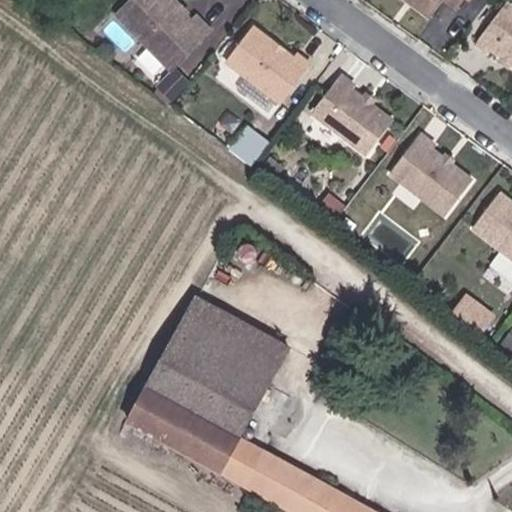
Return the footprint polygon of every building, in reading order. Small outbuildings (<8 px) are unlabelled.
[(133,0),(125,9),(182,59),(218,19),(205,8),(200,13),(186,0),(133,0)] [(419,0),(440,16),(452,0),(457,0),(468,8),(474,0),(419,0)] [(511,0),(481,42),(495,53),(500,48),(511,57),(511,0)] [(231,53),(287,93),(315,56),(302,45),(300,49),(257,18),(231,53)] [(316,108),(371,150),(396,117),(355,85),(358,80),(344,71),(316,108)] [(244,79),(237,89),(272,111),(279,101),(244,79)] [(231,148),(253,164),(271,138),(249,123),(231,148)] [(396,171),(452,211),(479,177),(436,146),(439,141),(426,131),(396,171)] [(481,228),(511,251),(511,197),(508,194),(481,228)] [(467,292),(456,313),(488,329),(499,309),(467,292)] [(184,332),(274,381),(288,357),(198,306),(184,332)] [(251,408),(257,411),(274,381),(184,332),(167,360),(251,408)] [(251,408),(167,360),(155,381),(239,427),(251,408)] [(391,511),(239,427),(155,381),(134,416),(301,511),(391,511)]
